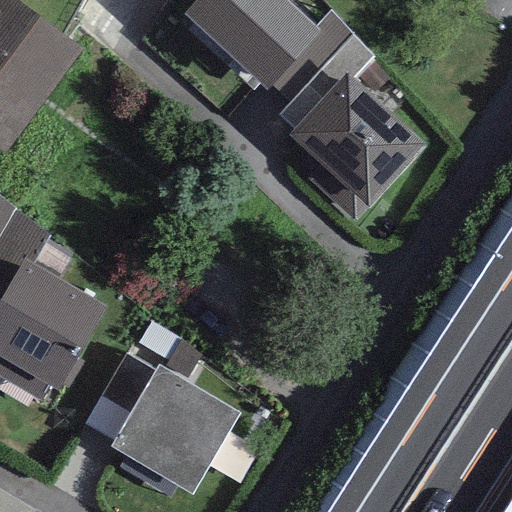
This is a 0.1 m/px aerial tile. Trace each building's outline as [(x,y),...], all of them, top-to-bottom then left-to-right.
[(82,55),(9,0),(0,0),(0,153),(4,157),(82,55)] [(279,0),(201,0),(183,20),(265,96),(320,37),(279,0)] [(425,149),(346,76),(288,139),(319,167),(306,181),(355,226),(425,149)] [(106,313),(24,265),(0,305),(0,381),(39,404),(49,388),(58,394),(106,313)] [(239,418),(158,370),(110,450),(192,498),(239,418)]
